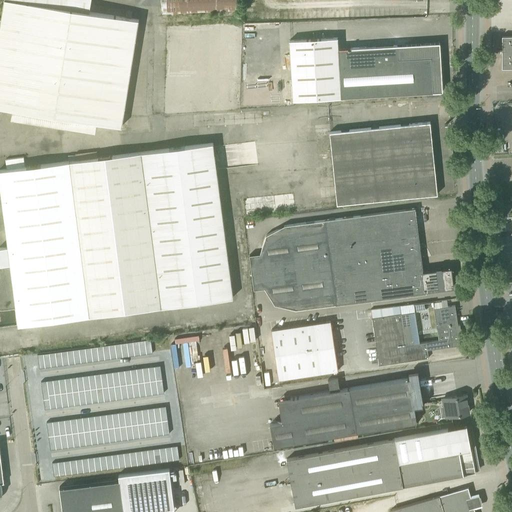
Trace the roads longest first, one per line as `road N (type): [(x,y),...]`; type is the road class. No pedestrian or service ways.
road 1 (tertiary): [(511,449),(484,286),(473,0)]
road 2 (unclassified): [(30,511),(11,361)]
